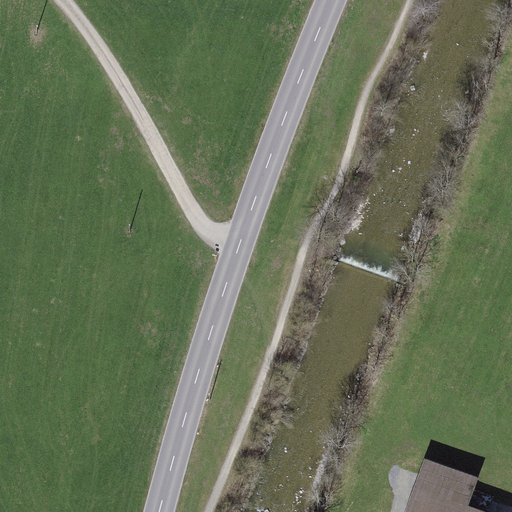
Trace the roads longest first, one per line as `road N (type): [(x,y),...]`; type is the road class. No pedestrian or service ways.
road 1 (secondary): [(331,0),(232,264),(159,511)]
road 2 (track): [(58,0),(98,46),(206,237),(238,249)]
